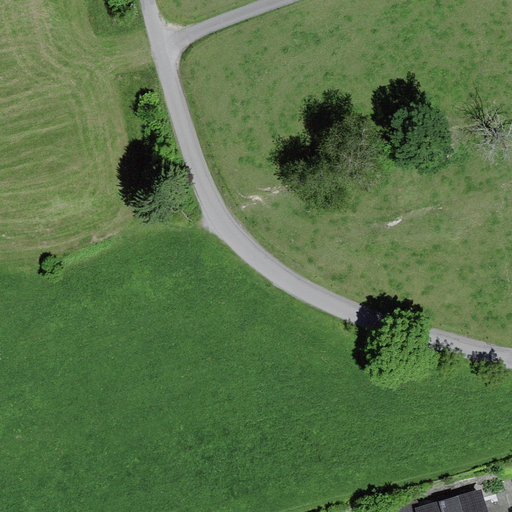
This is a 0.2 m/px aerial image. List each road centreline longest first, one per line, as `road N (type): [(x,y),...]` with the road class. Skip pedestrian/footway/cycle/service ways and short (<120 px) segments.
road 1 (residential): [(159,45),(182,145),(226,231),(309,298),(417,340),(511,360)]
road 2 (residential): [(298,0),(159,45)]
